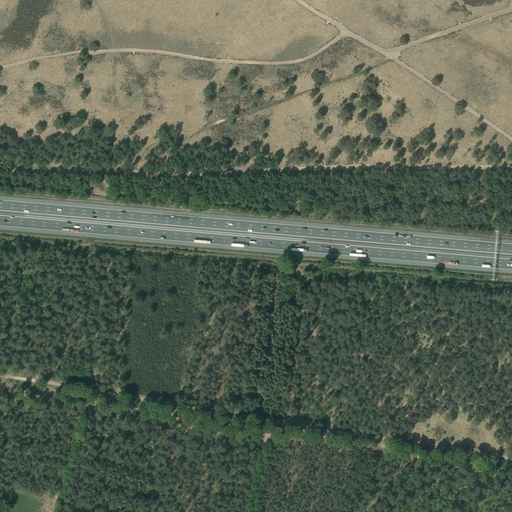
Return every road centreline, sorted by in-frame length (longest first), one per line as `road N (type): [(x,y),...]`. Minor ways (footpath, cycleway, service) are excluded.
road 1 (track): [(511,458),(0,376)]
road 2 (motorway): [(511,250),(0,206)]
road 3 (motorway): [(0,220),(511,263)]
road 4 (track): [(0,169),(511,167)]
road 5 (track): [(133,172),(157,143),(511,9)]
road 6 (track): [(0,68),(115,50),(292,62),(346,31)]
road 7 (track): [(297,0),(511,140)]
